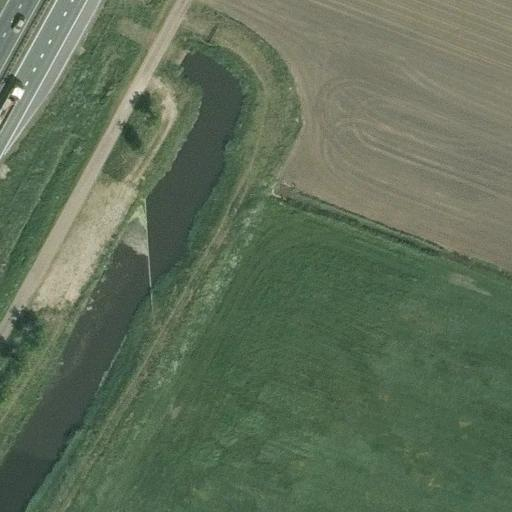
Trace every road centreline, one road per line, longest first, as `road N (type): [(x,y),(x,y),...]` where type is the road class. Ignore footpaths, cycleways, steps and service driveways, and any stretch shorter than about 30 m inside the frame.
road 1 (unclassified): [(0,342),(186,0)]
road 2 (trunk): [(0,113),(62,0)]
